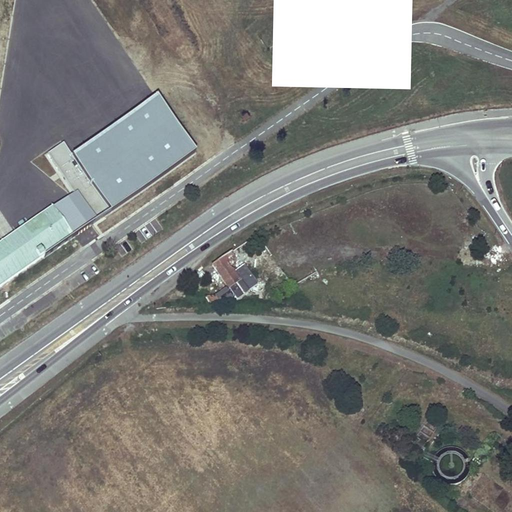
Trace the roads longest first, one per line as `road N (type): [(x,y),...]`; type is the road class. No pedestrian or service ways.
road 1 (secondary): [(0,400),(255,214),(338,175),(445,155)]
road 2 (secondary): [(438,132),(368,149),(255,194),(0,377)]
